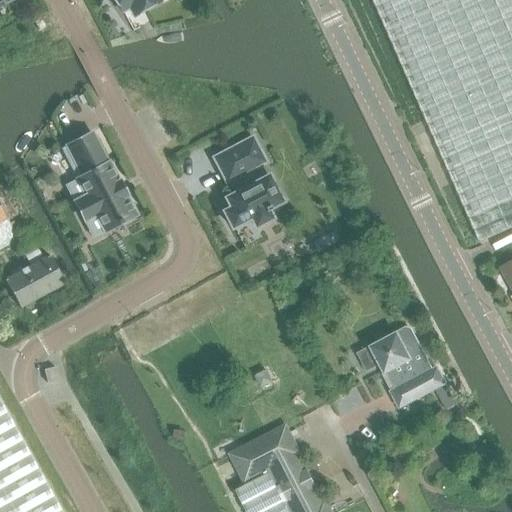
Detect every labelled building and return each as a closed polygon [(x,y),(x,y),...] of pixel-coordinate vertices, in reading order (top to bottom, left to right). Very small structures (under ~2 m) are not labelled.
[(112,0),(121,12),(140,2),(144,10),(160,2),(158,0),(112,0)] [(511,0),(374,0),(479,243),(511,229),(511,0)] [(101,212),(110,229),(136,216),(126,196),(119,181),(118,182),(108,162),(107,163),(91,133),(66,146),(82,176),(65,185),(84,221),(101,212)] [(255,137),(217,156),(229,180),(231,179),(237,191),(227,196),(228,198),(229,198),(232,203),(231,204),(232,206),(225,209),(233,225),(252,216),(257,225),(273,217),(269,209),(271,208),(271,206),(283,200),(270,174),(268,175),(262,163),(267,161),(255,137)] [(0,208),(0,250),(17,241),(6,221),(6,220),(0,208)] [(18,309),(63,285),(48,256),(41,260),(36,251),(25,257),(30,266),(21,271),(19,268),(13,270),(15,274),(3,280),(18,309)] [(511,262),(500,269),(511,290),(511,262)] [(371,347),(357,354),(367,372),(380,364),(385,373),(388,372),(397,389),(392,392),(400,407),(446,383),(437,367),(433,369),(430,363),(430,364),(421,349),(411,330),(406,328),(397,333),(371,347)] [(54,367),(44,370),(47,383),(58,381),(54,367)] [(435,390),(446,411),(457,405),(446,384),(435,390)] [(0,511),(59,511),(2,409),(0,404),(0,511)] [(231,454),(245,482),(245,481),(247,484),(235,489),(246,511),(329,511),(325,502),(322,504),(314,487),(316,486),(308,470),(306,472),(297,455),(299,454),(285,427),(231,454)]
